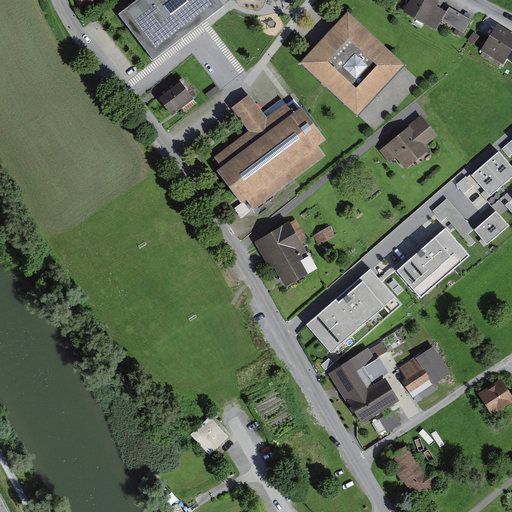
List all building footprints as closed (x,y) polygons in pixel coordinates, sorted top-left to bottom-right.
[(98,0),(78,0),(82,8),(98,0)] [(218,0),(136,0),(117,14),(153,61),(224,7),(218,0)] [(439,1),(437,0),(406,0),(407,1),(410,2),(405,11),(436,30),(443,19),(447,11),(438,5),(439,1)] [(443,19),(466,33),(474,19),(451,6),(447,11),(443,19)] [(406,64),(348,11),(301,63),(358,116),(406,64)] [(511,52),(511,32),(498,24),(482,50),(505,63),(511,52)] [(481,37),(475,32),(470,38),(476,43),(481,37)] [(184,77),(159,97),(173,115),(182,107),(185,112),(197,103),(194,99),(189,93),(193,89),(184,77)] [(247,199),(255,209),(326,154),(319,145),(327,138),(302,105),(294,111),(286,102),(267,116),(250,94),(232,107),(250,131),(216,158),(222,166),(216,171),(241,203),(247,199)] [(423,116),(382,151),(392,162),(397,158),(408,170),(431,151),(427,146),(439,136),(423,116)] [(511,164),(500,151),(472,175),(492,197),(511,178),(511,164)] [(468,175),(458,185),(466,194),(477,185),(468,175)] [(471,234),(475,230),(476,229),(449,198),(435,211),(444,222),(449,218),(473,246),(478,242),(471,234)] [(236,208),(242,217),(253,209),(247,200),(236,208)] [(476,229),(475,230),(488,245),(510,225),(498,211),(476,229)] [(299,218),(257,242),(271,267),(275,264),(287,285),(318,268),(304,244),(311,240),(299,218)] [(320,244),(338,236),(333,225),(315,234),(320,244)] [(448,227),(397,270),(422,299),(472,256),(448,227)] [(371,269),(307,325),(331,353),(396,297),(371,269)] [(436,346),(402,368),(408,377),(402,381),(413,397),(416,396),(420,402),(439,390),(436,385),(454,373),(436,346)] [(370,349),(330,374),(361,424),(399,400),(370,349)] [(511,392),(503,379),(479,395),(494,415),(511,403),(511,392)] [(396,411),(382,420),(390,432),(403,424),(396,411)] [(212,418),(193,435),(210,454),(229,437),(212,418)] [(408,447),(389,460),(418,500),(444,481),(431,462),(423,468),(408,447)] [(184,506),(164,489),(170,511),(189,511),(188,510),(184,506)]
